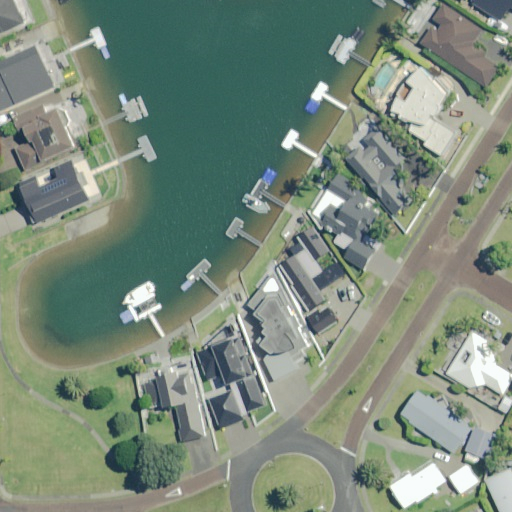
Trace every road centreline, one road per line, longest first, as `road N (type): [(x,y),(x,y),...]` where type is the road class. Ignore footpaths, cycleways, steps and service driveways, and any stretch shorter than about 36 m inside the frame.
road 1 (residential): [(0,509),(150,501),(246,467)]
road 2 (residential): [(280,442),(336,383),(425,244)]
road 3 (residential): [(457,264),(364,414),(342,474)]
road 4 (residential): [(425,244),(511,105)]
